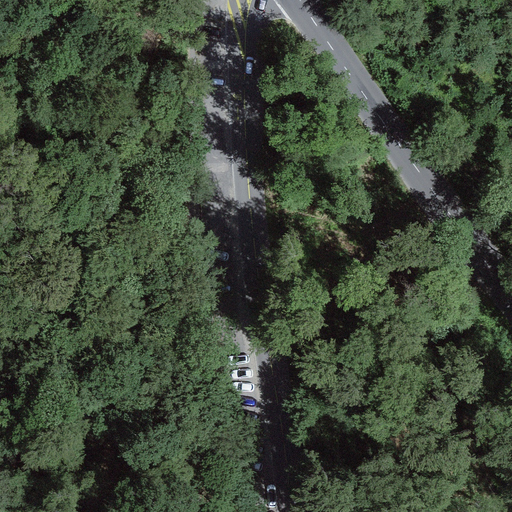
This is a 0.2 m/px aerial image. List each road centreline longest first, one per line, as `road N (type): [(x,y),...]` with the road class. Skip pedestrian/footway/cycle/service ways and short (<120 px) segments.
road 1 (residential): [(283,511),(246,255),(238,35),(254,0)]
road 2 (unclassified): [(511,292),(301,0)]
